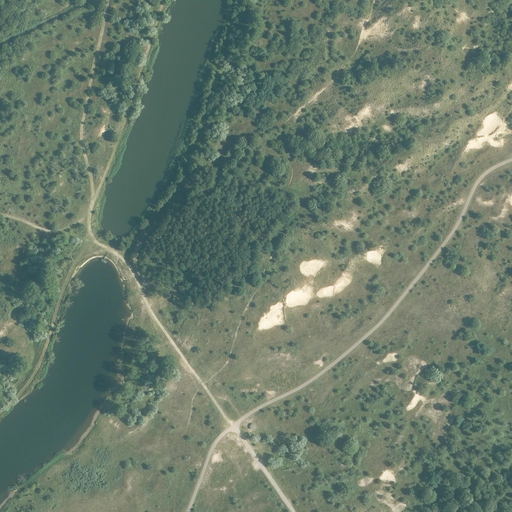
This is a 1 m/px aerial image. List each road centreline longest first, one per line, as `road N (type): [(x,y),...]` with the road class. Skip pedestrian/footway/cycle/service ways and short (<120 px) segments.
road 1 (track): [(293,511),(233,426),(312,379),(378,324),(449,236),(481,176),(511,159)]
road 2 (track): [(90,233),(128,265),(152,314),(233,426),(211,448),(187,511)]
road 3 (track): [(107,0),(81,130),(93,200),(90,233),(77,257)]
